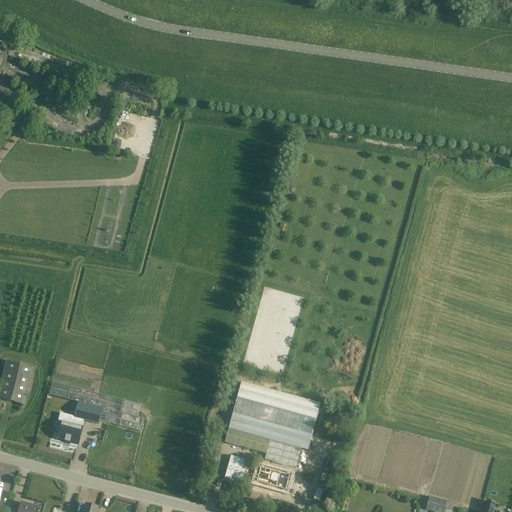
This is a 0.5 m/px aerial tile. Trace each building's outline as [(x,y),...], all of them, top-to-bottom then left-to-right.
[(34,369),(6,362),(0,384),(0,399),(24,406),(34,369)] [(53,383),(49,395),(78,403),(102,409),(99,422),(103,423),(139,432),(142,419),(137,418),(140,405),(53,383)] [(241,383),(224,443),(266,455),(264,460),(296,469),(301,450),(308,452),(320,405),(241,383)] [(61,423),(57,438),(65,440),(64,442),(69,443),(78,445),(82,429),(82,428),(84,421),(98,425),(99,422),(102,409),(78,403),(74,418),(66,415),(64,424),(61,423)] [(248,460),(229,456),(223,479),(242,483),(248,460)] [(268,470),(264,484),(285,490),(289,476),(294,477),(296,469),(264,460),(262,468),(268,470)] [(429,497),(425,510),(431,511),(444,511),(447,502),(429,497)] [(483,511),(492,511),(495,505),(486,502),(483,511)]
